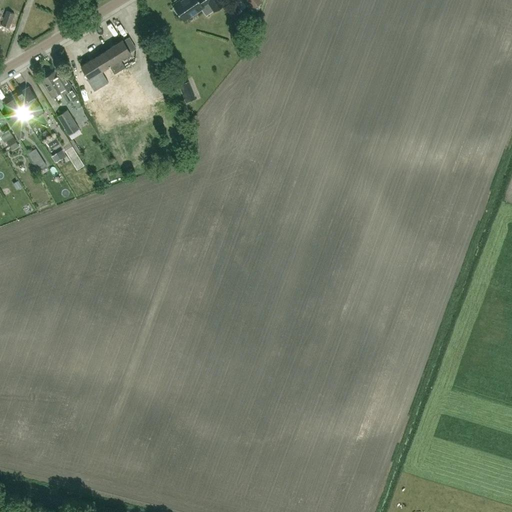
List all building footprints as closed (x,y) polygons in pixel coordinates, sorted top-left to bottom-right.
[(224,4),(220,0),(179,0),(173,5),(174,6),(173,8),(177,13),(178,12),(184,20),(204,7),(203,6),(208,2),(214,11),(224,4)] [(247,0),(253,7),(253,8),(262,1),(261,0),(247,0)] [(242,9),(233,16),(237,21),(245,14),(242,9)] [(9,27),(10,27),(15,14),(7,11),(2,25),(9,27)] [(123,40),(109,48),(117,61),(110,66),(114,73),(125,67),(120,60),(131,53),(130,52),(123,41),(123,40)] [(109,48),(81,66),(89,78),(87,79),(94,91),(109,82),(102,71),(109,66),(110,66),(117,61),(109,48)] [(64,73),(58,77),(54,71),(41,79),(51,96),(61,91),(68,103),(78,97),(64,73)] [(148,81),(154,88),(158,85),(152,78),(148,81)] [(29,87),(14,96),(20,105),(16,107),(21,115),(23,114),(32,109),(37,117),(44,112),(39,104),(40,104),(29,87)] [(9,111),(4,115),(5,117),(14,131),(19,139),(24,136),(19,128),(28,122),(23,114),(21,115),(16,107),(20,105),(14,96),(3,103),(9,111)] [(160,121),(175,115),(169,102),(155,108),(160,121)] [(57,116),(68,135),(69,135),(79,129),(80,128),(68,109),(57,116)] [(0,134),(5,142),(6,141),(13,137),(4,123),(0,126),(0,125),(0,134)] [(13,137),(6,141),(12,149),(19,145),(13,137)] [(61,150),(51,156),(55,162),(60,160),(65,157),(61,150)]
